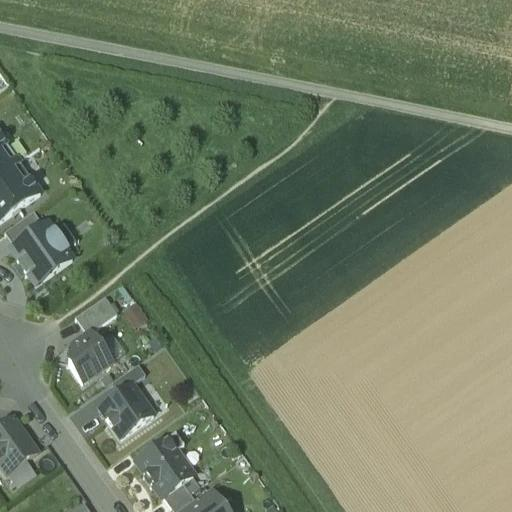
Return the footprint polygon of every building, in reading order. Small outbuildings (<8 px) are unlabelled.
[(0,142),(0,178),(17,166),(0,142)] [(17,166),(0,178),(0,225),(39,198),(17,166)] [(33,219),(3,239),(13,252),(42,232),(33,219)] [(13,252),(10,255),(18,267),(16,269),(24,281),(27,279),(35,290),(71,265),(46,229),(42,232),(13,252)] [(104,303),(74,324),(86,340),(90,337),(90,338),(116,320),(104,303)] [(86,340),(70,351),(67,369),(81,389),(111,368),(90,338),(90,337),(86,340)] [(144,381),(137,371),(129,377),(136,387),(144,381)] [(129,377),(110,390),(118,400),(131,390),(136,387),(129,377)] [(118,400),(98,413),(120,444),(152,421),(131,390),(118,400)] [(37,458),(12,425),(0,433),(0,471),(6,480),(37,458)] [(175,439),(136,467),(162,504),(192,483),(174,458),(183,451),(175,439)] [(192,483),(162,504),(167,511),(172,511),(189,500),(199,493),(192,483)] [(218,510),(211,499),(196,510),(192,511),(227,511),(223,506),(218,510)] [(189,500),(172,511),(192,511),(196,510),(189,500)]
